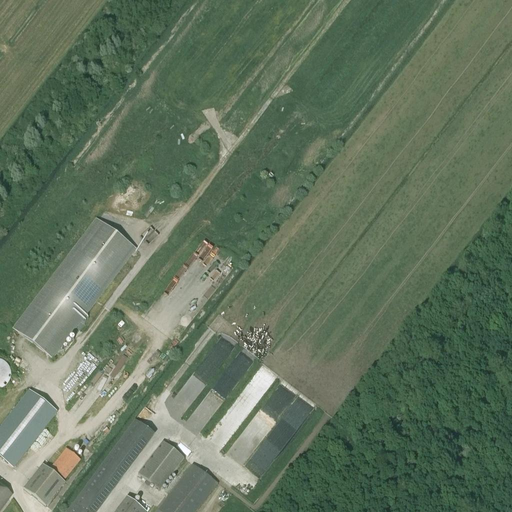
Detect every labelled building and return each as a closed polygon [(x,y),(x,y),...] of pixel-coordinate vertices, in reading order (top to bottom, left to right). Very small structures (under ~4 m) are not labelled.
[(134,249),(97,221),(14,331),(51,358),(134,249)] [(150,351),(141,363),(148,368),(157,357),(150,351)] [(0,390),(1,390),(2,389),(3,388),(4,388),(5,387),(6,386),(7,385),(8,384),(9,383),(9,381),(10,380),(10,379),(10,377),(11,376),(11,375),(10,373),(10,372),(10,371),(9,369),(9,368),(8,367),(7,366),(7,365),(6,364),(5,363),(3,362),(2,362),(1,361),(0,360),(0,390)] [(55,413),(29,393),(0,430),(0,459),(12,469),(55,413)] [(134,421),(67,511),(90,511),(149,432),(134,421)] [(159,491),(183,459),(162,443),(138,475),(159,491)] [(80,461),(65,449),(50,469),(65,480),(80,461)] [(64,483),(42,465),(23,490),(45,508),(64,483)] [(115,511),(195,511),(217,484),(193,466),(168,498),(176,504),(169,511),(162,511),(159,509),(156,511),(145,511),(127,498),(115,511)] [(0,510),(11,495),(0,486),(0,510)]
